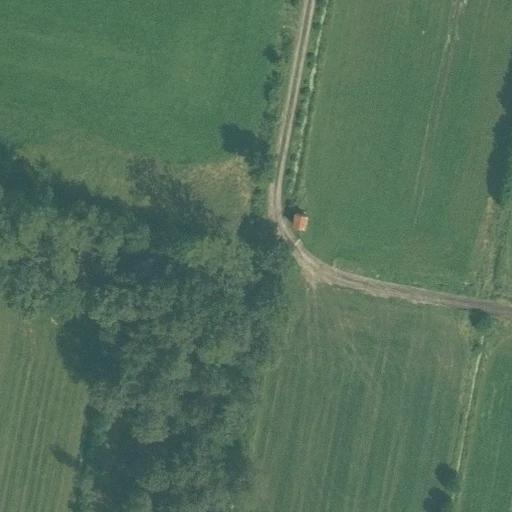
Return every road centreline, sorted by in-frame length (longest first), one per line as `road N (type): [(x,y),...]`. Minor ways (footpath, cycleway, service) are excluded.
road 1 (track): [(272,203),(312,266),(349,284),(511,312)]
road 2 (track): [(307,0),(272,203)]
